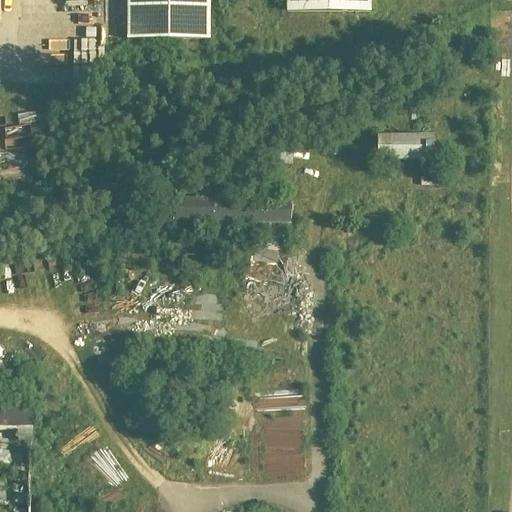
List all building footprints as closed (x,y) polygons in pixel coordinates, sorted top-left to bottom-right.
[(201,40),(200,0),(111,0),(112,41),(201,40)] [(357,0),(271,0),(271,17),(358,16),(357,0)] [(368,137),(368,162),(427,162),(427,137),(368,137)] [(224,179),(195,179),(195,196),(172,196),(171,221),(289,222),(289,200),(224,200),(224,179)] [(20,511),(20,427),(0,427),(0,511),(20,511)]
